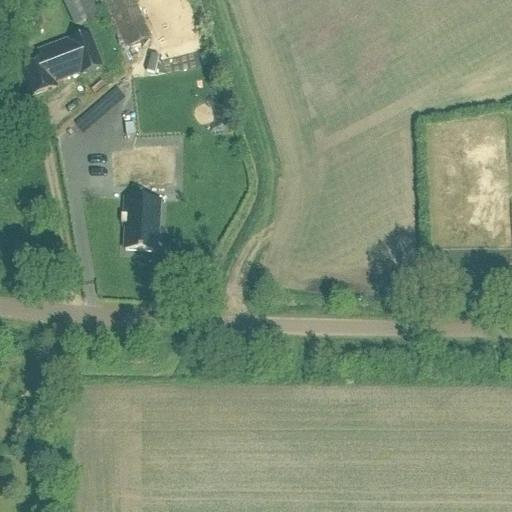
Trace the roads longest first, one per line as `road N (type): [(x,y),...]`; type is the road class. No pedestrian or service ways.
road 1 (unclassified): [(0,309),(511,330)]
road 2 (track): [(234,324),(235,297),(272,196),(272,165),(217,0)]
